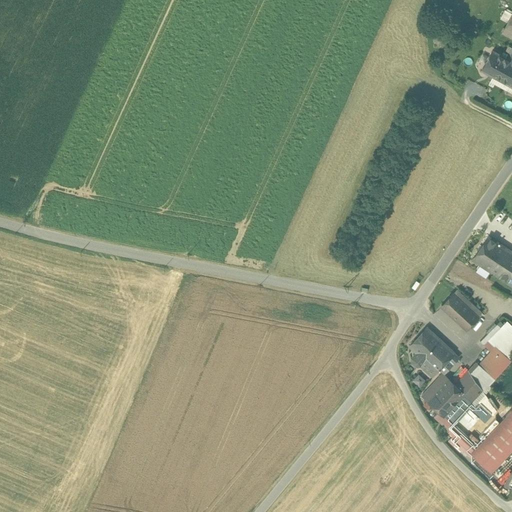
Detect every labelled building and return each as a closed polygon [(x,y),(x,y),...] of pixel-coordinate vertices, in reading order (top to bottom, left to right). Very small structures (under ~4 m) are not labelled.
[(511,15),(502,33),(511,39),(511,15)] [(511,61),(508,59),(492,50),(482,70),(492,75),(511,85),(511,61)] [(511,85),(492,75),(490,80),(511,92),(511,85)] [(484,267),(490,270),(490,271),(505,248),(499,244),(499,243),(498,242),(497,243),(488,237),(473,259),(484,267)] [(511,272),(511,252),(505,248),(490,271),(492,272),(493,273),(493,272),(506,281),(511,274),(511,272)] [(490,270),(484,267),(480,273),(486,276),(490,270)] [(457,289),(452,294),(477,317),(482,312),(457,289)] [(477,317),(452,294),(441,306),(466,329),(477,317)] [(505,356),(509,360),(511,352),(511,325),(506,320),(488,339),(492,343),(498,337),(503,341),(496,348),(505,356)] [(458,356),(426,327),(410,346),(417,352),(412,358),(412,361),(416,365),(420,365),(425,360),(436,370),(439,367),(444,372),(458,356)] [(492,343),(488,348),(491,351),(493,352),(496,348),(503,341),(498,337),(492,343)] [(493,352),(491,351),(478,365),(489,374),(505,356),(496,348),(493,352)] [(509,360),(505,356),(489,374),(478,365),(476,363),(468,371),(483,391),(510,361),(509,360)] [(455,385),(443,373),(422,395),(439,411),(434,416),(449,430),(448,431),(470,452),(477,445),(454,424),(459,419),(469,409),(469,408),(485,422),(496,410),(483,391),(468,371),(455,385)] [(413,380),(421,385),(425,377),(417,373),(413,380)] [(511,408),(477,445),(470,452),(491,471),(511,448),(511,408)] [(469,409),(459,419),(469,428),(478,418),(469,409)]
